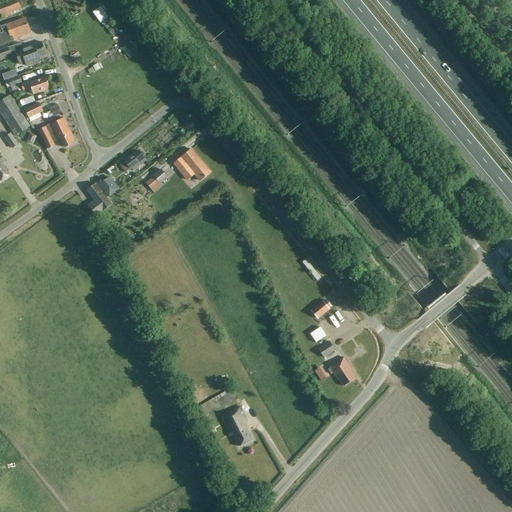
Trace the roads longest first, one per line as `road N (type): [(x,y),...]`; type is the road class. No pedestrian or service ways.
road 1 (unclassified): [(395,345),(196,109),(169,107),(103,160)]
road 2 (track): [(490,264),(273,0)]
road 3 (motorway): [(348,0),(511,198)]
road 4 (unclassified): [(260,511),(367,393),(395,345)]
road 5 (motorway): [(511,156),(383,0)]
road 6 (track): [(391,351),(511,492)]
road 7 (unclassified): [(103,160),(85,136),(38,0)]
road 8 (unclassified): [(0,236),(103,160)]
road 9 (unclassified): [(395,345),(490,264)]
